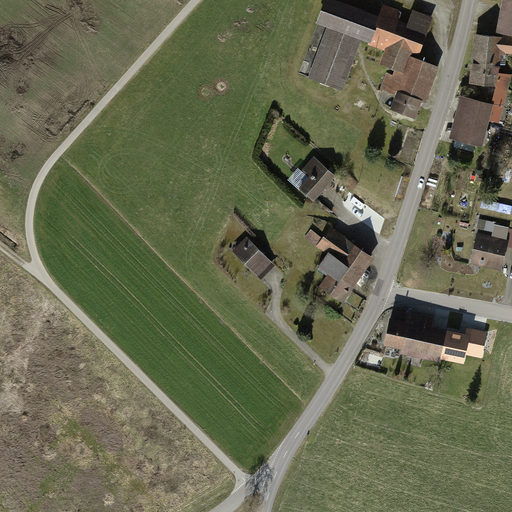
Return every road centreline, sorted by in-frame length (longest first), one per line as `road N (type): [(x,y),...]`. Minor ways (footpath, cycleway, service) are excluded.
road 1 (track): [(197,0),(48,165),(30,216),(31,241),(50,283),(251,486)]
road 2 (tertiary): [(472,0),(384,289)]
road 3 (tertiary): [(384,289),(277,471)]
road 4 (residential): [(384,289),(511,313)]
